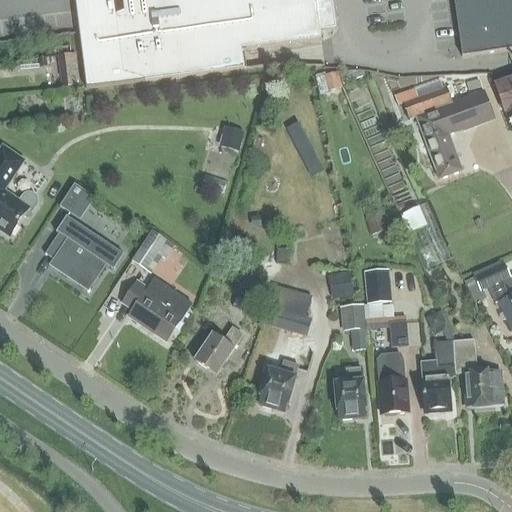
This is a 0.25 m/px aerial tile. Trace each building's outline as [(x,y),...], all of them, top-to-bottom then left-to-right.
[(315,0),(317,0),(73,0),(78,32),(85,90),(243,70),(240,51),(320,41),(315,0)] [(511,0),(452,0),(461,58),(511,50),(511,0)] [(79,86),(75,54),(56,57),(60,88),(79,86)] [(323,77),(327,93),(341,89),(337,73),(323,77)] [(511,113),(511,79),(494,85),(504,116),(511,113)] [(461,133),(493,121),(483,92),(452,104),(446,89),(417,99),(414,90),(394,97),(398,107),(402,105),(408,121),(416,118),(428,150),(420,153),(425,168),(433,165),(438,180),(460,172),(447,137),(461,131),(461,133)] [(287,131),(299,155),(310,149),(298,125),(287,131)] [(238,153),(243,134),(223,129),(218,148),(238,153)] [(0,231),(9,238),(23,217),(26,219),(35,206),(36,203),(35,200),(34,197),(31,195),(27,195),(23,195),(21,198),(18,203),(2,192),(22,162),(2,149),(0,151),(0,231)] [(86,194),(74,185),(58,208),(70,216),(72,217),(86,195),(87,194),(86,194)] [(423,271),(450,260),(426,205),(400,216),(423,271)] [(385,233),(380,213),(364,217),(370,237),(385,233)] [(58,235),(44,255),(54,262),(57,258),(58,258),(59,257),(66,262),(62,268),(60,272),(87,291),(86,293),(88,294),(106,267),(110,270),(110,271),(112,272),(123,256),(122,256),(121,258),(65,221),(66,218),(65,218),(55,234),(56,234),(58,235)] [(130,262),(145,273),(166,242),(151,231),(130,262)] [(275,266),(285,266),(286,250),(276,250),(275,266)] [(511,279),(503,264),(464,283),(470,296),(479,292),(480,294),(511,279)] [(364,274),(367,306),(385,304),(382,272),(364,274)] [(352,274),(330,277),(332,301),(354,298),(352,274)] [(166,343),(181,320),(182,321),(192,306),(154,279),(147,290),(137,283),(122,304),(133,311),(128,318),(166,343)] [(285,291),(273,287),(266,310),(269,310),(264,326),(306,338),(311,321),(305,319),(311,298),(285,291)] [(511,335),(511,296),(497,304),(511,335)] [(232,307),(245,313),(249,303),(236,298),(232,307)] [(363,306),(339,309),(340,321),(364,318),(363,306)] [(403,318),(365,321),(366,330),(390,327),(390,332),(391,349),(407,347),(405,318),(403,318)] [(233,350),(241,337),(231,330),(222,344),(212,336),(194,363),(216,377),(233,351),(233,350)] [(366,331),(350,333),(352,353),(367,351),(366,337),(367,337),(366,334),(366,331)] [(452,343),(454,373),(455,373),(455,376),(464,375),(467,410),(476,409),(476,411),(494,409),(493,399),(502,399),(501,380),(492,381),(491,373),(488,373),(488,370),(476,371),(473,342),(452,343)] [(452,373),(454,373),(452,343),(433,345),(435,363),(420,364),(424,415),(450,413),(448,380),(452,380),(452,373)] [(396,415),(406,414),(404,382),(402,361),(400,355),(379,356),(377,360),(381,416),(383,416),(385,418),(394,417),(396,415)] [(294,380),(298,368),(283,363),(279,375),(268,372),(270,363),(268,363),(261,386),(263,387),(257,405),(259,406),(259,408),(272,411),(272,410),(284,413),(294,380)] [(353,419),(365,418),(362,383),(361,370),(346,371),(347,384),(335,385),(334,376),(332,377),(334,401),(335,401),(337,420),(339,420),(339,422),(353,421),(353,419)]
